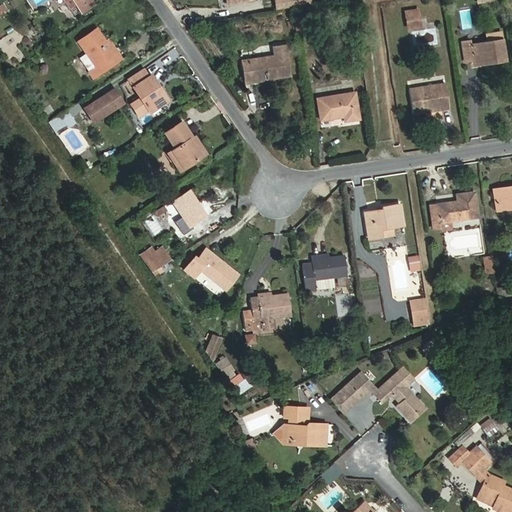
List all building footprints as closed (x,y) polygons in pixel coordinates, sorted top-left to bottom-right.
[(64,0),(70,8),(76,4),(82,12),(94,4),(91,0),(64,0)] [(294,7),(293,0),(275,0),(277,10),(294,7)] [(420,18),(419,11),(406,12),(406,19),(420,18)] [(313,29),(311,14),(293,17),(296,32),(313,29)] [(421,26),(420,18),(406,19),(407,27),(421,26)] [(105,41),(96,28),(78,40),(86,53),(79,58),(94,79),(123,59),(118,51),(114,54),(108,46),(104,49),(101,44),(105,41)] [(505,60),(501,32),(487,34),(488,42),(471,44),(471,40),(462,42),(465,62),(473,60),(473,63),(494,60),(495,62),(505,60)] [(118,51),(109,39),(105,41),(101,44),(104,49),(108,46),(114,54),(118,51)] [(291,76),(288,52),(286,44),(273,45),(274,56),(241,60),(244,83),(265,80),(265,75),(270,74),(271,79),(291,76)] [(156,87),(149,77),(144,69),(129,79),(140,97),(131,103),(139,116),(149,110),(158,104),(160,106),(168,101),(158,86),(156,87)] [(158,86),(152,75),(149,77),(156,87),(158,86)] [(449,108),(446,83),(408,89),(412,114),(449,108)] [(124,102),(115,89),(106,94),(115,108),(124,102)] [(359,119),(355,92),(317,98),(321,120),(344,116),(345,121),(359,119)] [(115,108),(106,94),(84,108),(94,122),(115,108)] [(51,107),(47,101),(40,105),(44,112),(51,107)] [(150,113),(160,106),(158,104),(149,110),(150,113)] [(66,129),(60,119),(54,123),(60,132),(66,129)] [(192,136),(181,121),(165,132),(175,148),(172,150),(184,168),(200,157),(188,139),(192,136)] [(206,153),(194,135),(192,136),(188,139),(200,157),(206,153)] [(184,168),(172,150),(168,153),(180,171),(184,168)] [(511,185),(493,189),(496,210),(511,207),(511,185)] [(207,216),(189,189),(154,213),(157,216),(166,210),(182,233),(187,230),(207,216)] [(478,217),(475,192),(457,194),(457,201),(453,202),(454,203),(450,204),(450,202),(430,205),(433,229),(441,228),(440,222),(450,220),(478,217)] [(404,225),(400,204),(381,207),(381,209),(376,210),(364,212),(368,238),(394,234),(393,227),(404,225)] [(192,237),(212,223),(207,216),(187,230),(192,237)] [(451,228),(450,220),(440,222),(441,228),(441,229),(451,228)] [(143,259),(155,251),(152,247),(140,255),(143,259)] [(170,260),(161,247),(155,251),(143,259),(152,272),(157,269),(169,261),(170,260)] [(226,290),(238,274),(206,249),(197,260),(203,265),(200,268),(226,290)] [(347,274),(345,256),(329,258),(311,260),(312,264),(302,265),(305,290),(315,288),(314,279),(333,276),(347,274)] [(494,272),(492,256),(484,257),(486,273),(494,272)] [(419,264),(417,257),(408,259),(410,266),(419,264)] [(161,275),(173,267),(169,261),(157,269),(161,275)] [(335,286),(333,276),(314,279),(315,288),(335,286)] [(511,295),(510,285),(496,287),(497,297),(511,295)] [(290,315),(287,294),(270,296),(259,297),(251,298),(253,311),(244,312),(246,328),(261,326),(261,329),(274,327),(273,317),(290,315)] [(428,320),(425,299),(410,301),(413,322),(428,320)] [(245,345),(255,343),(254,333),(243,334),(245,345)] [(203,355),(213,357),(219,337),(208,334),(203,355)] [(439,347),(430,338),(428,341),(433,346),(428,352),(432,355),(439,347)] [(433,346),(428,341),(422,347),(428,352),(433,346)] [(234,370),(225,358),(216,364),(224,376),(234,370)] [(415,378),(403,365),(377,389),(373,393),(382,402),(389,396),(390,397),(394,397),(396,396),(400,401),(399,402),(396,405),(411,421),(420,413),(415,407),(415,404),(420,399),(407,385),(415,378)] [(374,386),(361,371),(338,392),(351,407),(370,389),(374,386)] [(351,407),(338,392),(330,399),(343,414),(351,407)] [(427,407),(420,399),(415,404),(415,407),(420,413),(427,407)] [(326,445),(327,423),(308,423),(309,407),(284,406),(283,417),(288,417),(288,424),(286,424),(286,435),(294,444),(326,445)] [(497,429),(490,419),(481,425),(489,435),(497,429)] [(286,435),(286,424),(284,424),(274,433),(283,443),(294,444),(286,435)] [(458,446),(473,433),(469,429),(454,442),(458,446)] [(240,442),(245,454),(256,449),(251,438),(240,442)] [(494,461),(480,445),(476,449),(489,462),(491,464),(494,461)] [(489,462),(476,449),(475,447),(469,453),(462,446),(449,458),(456,466),(462,461),(475,475),(482,468),(489,462)] [(487,474),(482,468),(475,475),(483,483),(487,474)] [(511,511),(511,489),(503,485),(504,481),(487,474),(483,483),(476,498),(493,505),(492,508),(498,510),(499,508),(503,509),(502,511),(501,511),(511,511)] [(373,511),(364,502),(360,506),(366,511),(373,511)]
